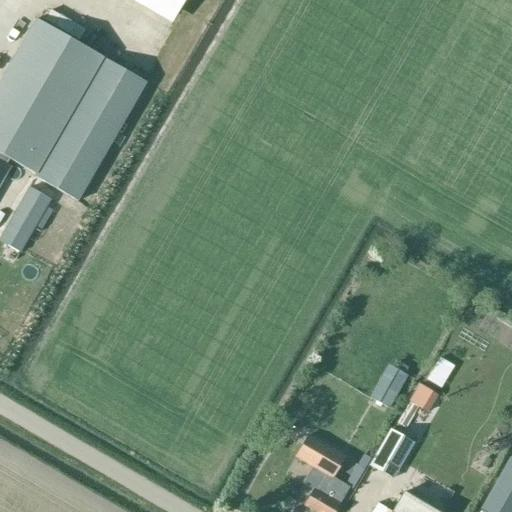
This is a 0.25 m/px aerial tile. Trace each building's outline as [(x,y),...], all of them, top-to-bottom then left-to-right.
[(185,0),(128,0),(172,25),(185,0)] [(78,201),(139,97),(147,83),(34,18),(0,77),(0,185),(10,167),(7,164),(9,159),(36,175),(35,178),(78,201)] [(0,236),(0,240),(20,253),(29,237),(51,200),(29,187),(0,236)] [(387,366),(370,398),(389,409),(407,377),(387,366)] [(414,420),(423,424),(432,404),(422,400),(414,420)] [(409,403),(397,424),(405,428),(416,407),(409,403)] [(394,430),(372,465),(393,479),(416,444),(394,430)] [(349,486),(333,479),(346,456),(308,434),(294,457),(313,468),(303,484),(313,489),(303,506),(313,511),(336,511),(341,505),(340,505),(349,486)] [(363,454),(357,464),(364,468),(370,458),(363,454)] [(511,511),(511,459),(509,458),(480,510),(483,511),(511,511)] [(357,464),(345,484),(349,486),(353,488),(364,468),(357,464)] [(433,511),(404,494),(398,504),(392,511),(433,511)]
